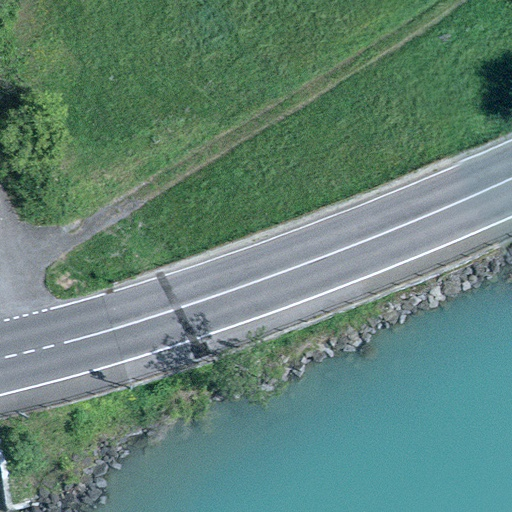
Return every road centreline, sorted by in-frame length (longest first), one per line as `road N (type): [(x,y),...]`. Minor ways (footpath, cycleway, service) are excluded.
road 1 (primary): [(0,358),(267,278),(511,177)]
road 2 (track): [(15,263),(387,40),(439,0)]
road 3 (track): [(43,348),(0,215)]
